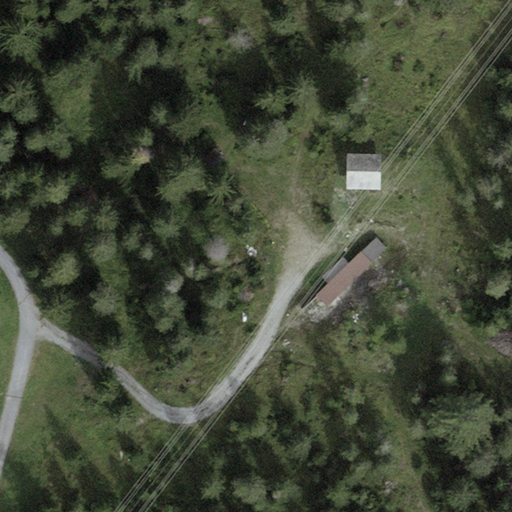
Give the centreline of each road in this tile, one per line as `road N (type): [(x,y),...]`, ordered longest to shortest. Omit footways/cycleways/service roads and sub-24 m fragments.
road 1 (track): [(28,320),(114,372),(168,417),(198,413),(224,392),(306,251)]
road 2 (track): [(0,259),(28,320),(0,450)]
